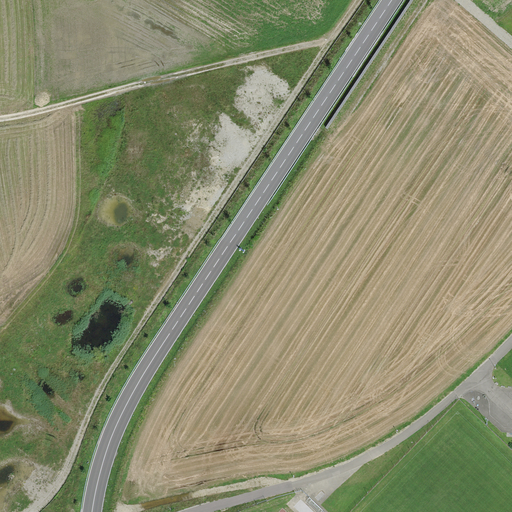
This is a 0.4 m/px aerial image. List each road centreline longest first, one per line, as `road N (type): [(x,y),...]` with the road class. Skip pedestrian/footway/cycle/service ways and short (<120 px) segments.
road 1 (secondary): [(92,511),(108,444),(134,389),(391,0)]
road 2 (track): [(0,117),(323,40)]
road 3 (residential): [(310,480),(374,457),(473,378)]
road 4 (track): [(396,75),(511,172)]
